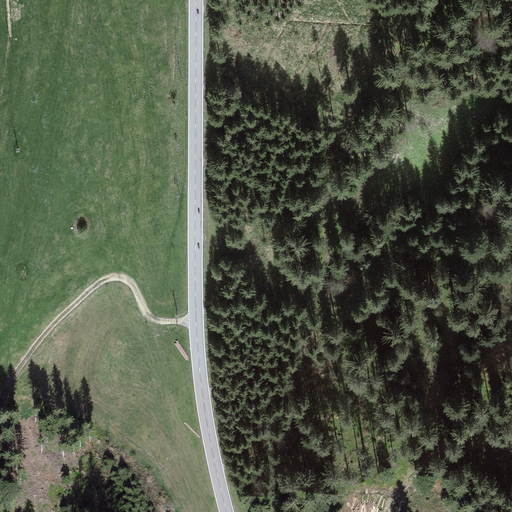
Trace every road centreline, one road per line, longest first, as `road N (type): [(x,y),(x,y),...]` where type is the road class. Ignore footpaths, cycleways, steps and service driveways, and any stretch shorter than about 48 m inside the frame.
road 1 (tertiary): [(196,0),(196,319),(226,511)]
road 2 (track): [(0,398),(59,317),(105,279),(129,282),(158,321),(196,319)]
road 3 (track): [(272,511),(304,335)]
